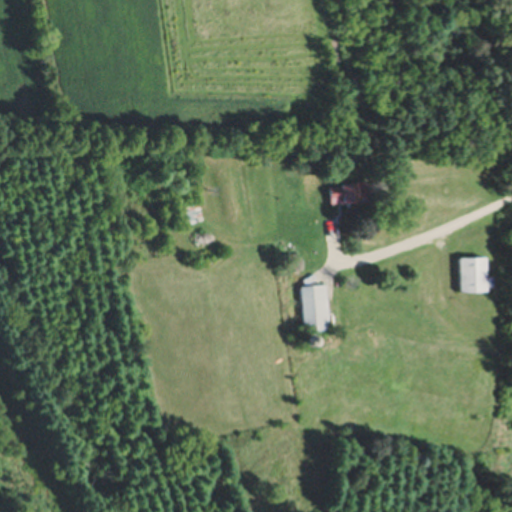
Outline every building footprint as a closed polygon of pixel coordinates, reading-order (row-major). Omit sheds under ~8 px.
[(345,206),(345,187),(322,187),(322,206),(345,206)] [(194,225),(189,202),(169,207),(174,229),(194,225)] [(322,222),(322,241),(333,241),(333,222),(322,222)] [(476,295),(476,261),(451,261),(451,295),(476,295)] [(296,337),(320,336),(318,288),(294,289),(296,337)]
